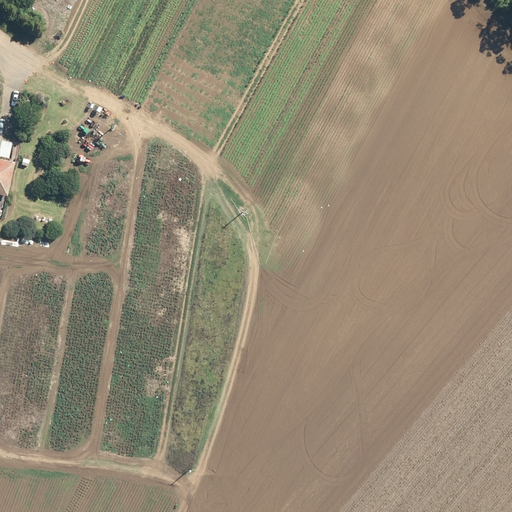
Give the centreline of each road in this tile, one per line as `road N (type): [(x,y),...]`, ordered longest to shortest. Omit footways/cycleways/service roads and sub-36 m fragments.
road 1 (track): [(22,56),(223,174),(250,205),(252,236),(210,484),(90,464)]
road 2 (track): [(92,0),(89,52),(135,121),(137,158),(90,464)]
road 3 (track): [(0,253),(83,262),(123,256)]
